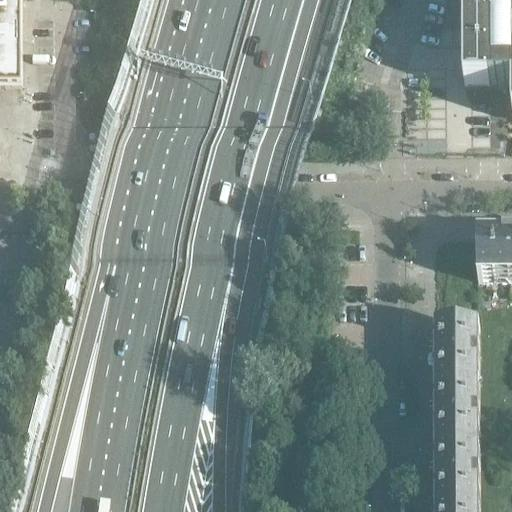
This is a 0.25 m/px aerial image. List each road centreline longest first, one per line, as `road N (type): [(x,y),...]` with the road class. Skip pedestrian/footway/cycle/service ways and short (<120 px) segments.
road 1 (unclassified): [(0,195),(390,197)]
road 2 (residential): [(388,511),(390,197)]
road 3 (motorway): [(213,0),(144,264)]
road 4 (motorway): [(211,263),(282,0)]
road 5 (motorway): [(144,264),(52,476),(44,511)]
road 6 (motorway): [(162,511),(211,263)]
road 7 (motorway): [(144,264),(96,511)]
road 8 (motorway): [(218,511),(211,263)]
road 9 (unclassified): [(390,197),(511,197)]
